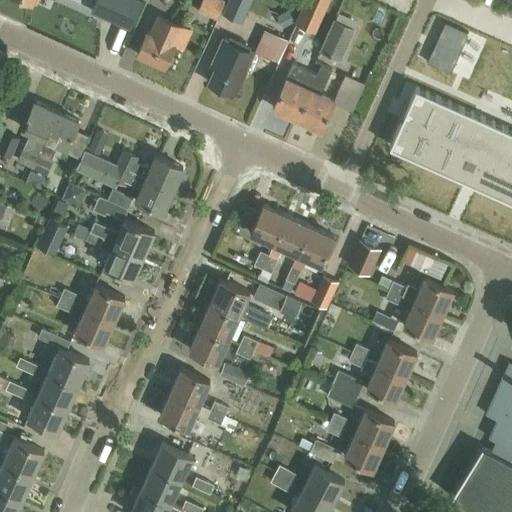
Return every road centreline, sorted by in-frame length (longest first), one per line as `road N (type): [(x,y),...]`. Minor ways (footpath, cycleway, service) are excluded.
road 1 (residential): [(69,511),(244,141)]
road 2 (unclassified): [(507,269),(244,141)]
road 3 (unclassified): [(391,511),(507,269)]
road 4 (unclassified): [(244,141),(0,32)]
